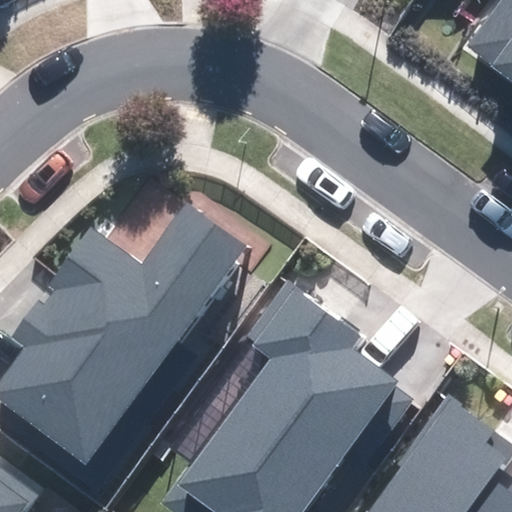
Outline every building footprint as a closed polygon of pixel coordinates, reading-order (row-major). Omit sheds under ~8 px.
[(511,0),(503,0),(470,46),(511,77),(511,0)] [(27,346),(0,382),(0,397),(88,462),(247,249),(189,206),(142,268),(92,231),(14,336),(27,346)] [(362,335),(290,282),(249,336),(275,355),(166,502),(180,511),(298,511),(343,453),(362,467),(412,400),(348,354),(362,335)] [(408,469),(375,511),(511,511),(511,478),(504,473),(511,461),(511,449),(448,403),(402,464),(408,469)] [(20,511),(35,491),(0,467),(0,511),(20,511)]
